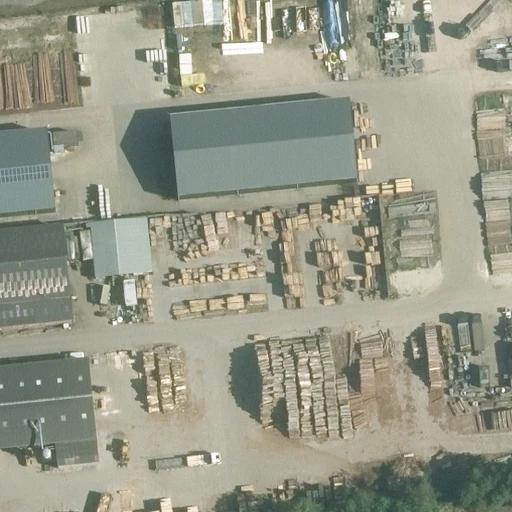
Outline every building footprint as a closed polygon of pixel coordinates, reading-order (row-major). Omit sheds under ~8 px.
[(346,103),(167,121),(175,201),(354,182),(346,103)] [(0,219),(55,214),(47,133),(0,138),(0,219)] [(78,147),(77,134),(51,136),(52,150),(78,147)] [(63,228),(0,234),(0,333),(73,326),(63,228)] [(130,276),(131,298),(150,297),(148,275),(130,276)] [(98,466),(88,363),(0,371),(0,453),(55,449),(57,470),(98,466)] [(182,500),(182,511),(194,511),(193,499),(182,500)]
